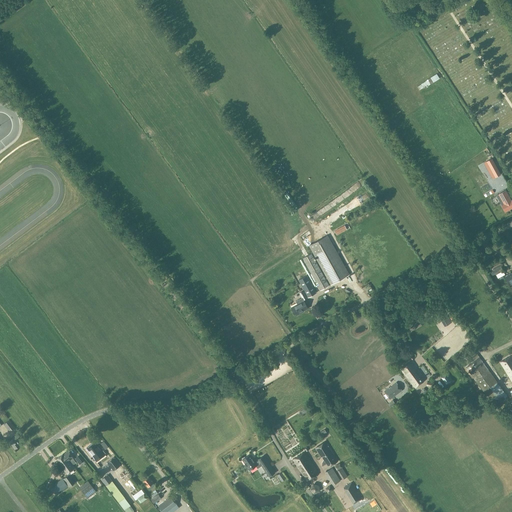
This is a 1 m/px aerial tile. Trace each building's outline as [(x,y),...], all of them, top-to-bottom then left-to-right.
[(437,74),(418,85),(420,90),(425,87),(426,88),(429,87),(428,85),(440,79),(437,74)] [(493,174),(499,171),(492,158),(487,161),(493,174)] [(499,194),(504,204),(502,206),(505,212),(511,208),(511,201),(511,200),(506,190),(499,194)] [(325,211),(349,196),(346,191),(322,207),(325,211)] [(496,196),(491,198),(495,207),(500,205),(496,196)] [(345,225),(335,231),(337,235),(347,230),(345,225)] [(303,240),(311,233),(307,230),(300,237),(303,240)] [(331,285),(350,275),(328,235),(309,246),(331,285)] [(503,265),(500,259),(489,265),(492,270),(492,271),(500,266),(503,265)] [(500,266),(492,271),(492,270),(488,272),(490,276),(502,270),(500,266)] [(496,274),(499,279),(507,274),(504,269),(496,274)] [(299,280),(308,297),(317,293),(307,275),(299,280)] [(296,301),(298,305),(291,308),(295,315),(303,310),(304,311),(308,308),(304,301),(304,300),(307,298),(304,291),(299,293),(302,298),(296,301)] [(445,326),(452,322),(443,308),(436,312),(445,326)] [(507,396),(477,354),(470,359),(473,362),(466,367),(488,401),(500,398),(504,397),(505,398),(507,396)] [(511,381),(511,356),(500,362),(511,381)] [(415,388),(425,380),(411,361),(400,368),(407,378),(408,378),(415,388)] [(453,381),(447,372),(441,376),(446,385),(453,381)] [(390,399),(402,391),(397,382),(384,391),(390,399)] [(3,424),(9,432),(15,427),(9,419),(9,420),(7,417),(2,421),(4,423),(3,424)] [(11,437),(12,440),(9,442),(14,449),(20,445),(18,442),(19,441),(15,437),(14,435),(11,437)] [(96,461),(106,454),(96,441),(87,448),(96,461)] [(338,461),(326,441),(315,448),(321,458),(323,457),(324,460),(321,462),(323,466),(325,464),(327,468),(338,461)] [(69,488),(70,486),(75,482),(70,475),(71,475),(70,473),(76,469),(73,465),(76,463),(73,458),(68,451),(64,454),(57,459),(61,465),(61,466),(64,470),(67,475),(51,487),(57,495),(68,486),(69,488)] [(261,463),(268,475),(274,472),(264,454),(258,457),(258,458),(255,460),(250,452),(243,456),(246,461),(244,462),(247,467),(248,466),(249,467),(256,463),(258,465),(261,463)] [(307,481),(319,474),(305,452),(293,459),(307,481)] [(107,462),(113,471),(121,466),(114,457),(107,462)] [(343,467),(340,463),(334,466),(337,471),(338,470),(340,473),(344,470),(342,468),(343,467)] [(325,470),(331,485),(339,481),(333,467),(325,470)] [(286,479),(281,472),(277,475),(282,482),(286,479)] [(108,475),(102,479),(106,486),(113,481),(108,475)] [(150,490),(155,486),(153,483),(154,483),(149,477),(143,481),(148,488),(148,487),(150,490)] [(79,487),(84,493),(88,498),(97,491),(88,480),(83,484),(80,486),(79,487)] [(362,499),(352,482),(343,487),(354,504),(362,499)] [(317,491),(317,486),(312,485),(309,489),(313,493),(317,491)] [(136,500),(145,494),(141,489),(132,496),(136,500)] [(154,504),(162,499),(158,494),(151,499),(150,500),(153,504),(154,503),(154,504)] [(163,511),(166,511),(177,504),(171,496),(159,506),(163,511)] [(137,503),(141,509),(146,507),(142,500),(137,503)]
